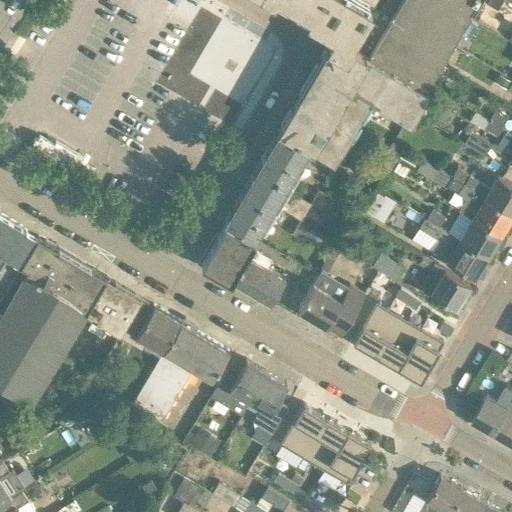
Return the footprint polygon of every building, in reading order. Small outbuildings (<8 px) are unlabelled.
[(274,0),(322,28),(337,0),(274,0)] [(337,0),(322,28),(333,34),(327,46),(344,56),(350,45),(352,47),(355,44),(351,42),(375,0),(337,0)] [(385,0),(363,40),(429,78),(476,0),(385,0)] [(487,0),(486,3),(497,9),(502,0),(487,0)] [(424,87),(429,78),(363,40),(358,49),(355,47),(355,48),(352,47),(350,45),(344,56),(327,46),(279,127),(309,147),(333,161),(370,98),(411,121),(428,90),(424,87)] [(494,82),(507,89),(511,80),(499,73),(494,82)] [(437,104),(443,94),(435,89),(429,99),(437,104)] [(476,112),(502,127),(507,118),(481,102),(476,112)] [(511,132),(502,127),(476,112),(475,112),(470,120),(500,138),(500,139),(511,146),(511,153),(509,159),(511,160),(511,132)] [(285,187),(309,147),(279,127),(230,212),(229,211),(224,220),(256,238),(275,205),(285,187)] [(484,155),(491,143),(472,131),(464,143),(484,155)] [(422,160),(397,145),(391,141),(379,162),(387,166),(403,176),(408,168),(415,172),(417,169),(465,198),(458,210),(470,217),(499,234),(511,213),(451,177),(422,160)] [(470,175),(457,167),(451,177),(511,213),(511,212),(511,184),(496,175),(488,187),(469,176),(470,175)] [(285,187),(275,205),(300,219),(292,234),(308,243),(334,198),(318,189),(311,202),(285,187)] [(426,218),(438,226),(445,216),(432,208),(426,218)] [(0,296),(36,236),(0,214),(0,296)] [(438,226),(426,218),(424,217),(419,226),(439,239),(431,252),(445,260),(474,276),(487,255),(458,238),(438,226)] [(487,255),(499,234),(470,217),(458,238),(487,255)] [(251,245),(256,238),(224,220),(217,232),(217,233),(203,257),(200,262),(231,280),(232,279),(253,292),(271,302),(286,276),(268,266),(273,258),(251,245)] [(114,282),(75,259),(36,236),(0,296),(0,386),(32,404),(85,314),(93,318),(114,282)] [(378,271),(388,276),(396,280),(404,268),(374,249),(366,262),(378,271)] [(443,269),(433,263),(434,261),(423,255),(417,265),(428,271),(422,283),(431,288),(430,291),(455,307),(469,284),(444,268),(443,269)] [(360,278),(367,283),(374,270),(367,266),(360,278)] [(348,286),(321,270),(297,310),(341,335),(365,293),(349,284),(348,286)] [(123,328),(140,300),(139,299),(140,298),(114,282),(93,318),(87,328),(114,343),(119,333),(122,328),(123,328)] [(410,292),(400,286),(395,294),(405,301),(410,292)] [(405,301),(415,307),(420,299),(410,292),(405,301)] [(397,313),(375,299),(352,339),(374,352),(397,313)] [(210,379),(228,350),(195,330),(180,321),(153,305),(152,306),(140,300),(123,328),(136,336),(136,337),(147,342),(145,346),(161,355),(133,403),(162,420),(191,368),(210,379)] [(420,327),(397,313),(374,352),(397,366),(420,327)] [(443,319),(438,327),(448,333),(453,325),(443,319)] [(443,341),(420,327),(397,366),(419,380),(443,341)] [(249,400),(266,370),(246,358),(235,375),(225,369),(210,395),(241,414),(249,400)] [(498,375),(504,365),(493,359),(488,369),(498,375)] [(79,375),(91,382),(98,370),(86,363),(79,375)] [(277,400),(287,383),(266,370),(249,400),(260,406),(252,420),(259,424),(272,432),(287,406),(277,400)] [(510,406),(511,402),(511,388),(506,385),(498,400),(488,394),(472,421),(494,433),(510,406)] [(324,414),(302,400),(278,440),(301,453),(324,414)] [(511,402),(510,406),(494,433),(511,443),(511,402)] [(347,428),(324,414),(301,454),(324,467),(347,428)] [(84,430),(77,419),(67,425),(75,436),(84,430)] [(30,420),(20,426),(25,435),(35,429),(30,420)] [(136,433),(128,421),(113,430),(122,442),(136,433)] [(220,439),(198,425),(193,433),(189,431),(182,442),(188,445),(189,443),(210,456),(220,439)] [(370,442),(347,428),(324,468),(347,481),(370,442)] [(12,496),(11,496),(0,477),(0,475),(9,469),(3,459),(0,460),(0,503),(12,496)] [(288,478),(278,472),(273,481),(283,487),(288,478)] [(291,480),(298,485),(302,477),(295,472),(291,480)] [(446,511),(448,511),(462,489),(439,476),(418,511),(433,511),(437,506),(446,511)] [(188,503),(198,485),(183,477),(173,495),(188,503)] [(288,478),(283,487),(293,493),(298,485),(291,480),(288,478)] [(158,487),(153,479),(138,487),(144,496),(158,487)] [(35,481),(25,487),(24,488),(30,497),(41,491),(35,481)] [(287,511),(282,509),(289,498),(267,485),(256,503),(219,481),(212,492),(238,508),(244,511),(287,511)] [(334,488),(329,497),(339,503),(344,495),(334,488)] [(36,511),(29,500),(22,489),(11,496),(12,496),(0,503),(6,511),(36,511)] [(478,511),(484,502),(462,489),(448,511),(478,511)] [(198,511),(183,502),(177,511),(198,511)] [(501,511),(484,502),(478,511),(501,511)]
